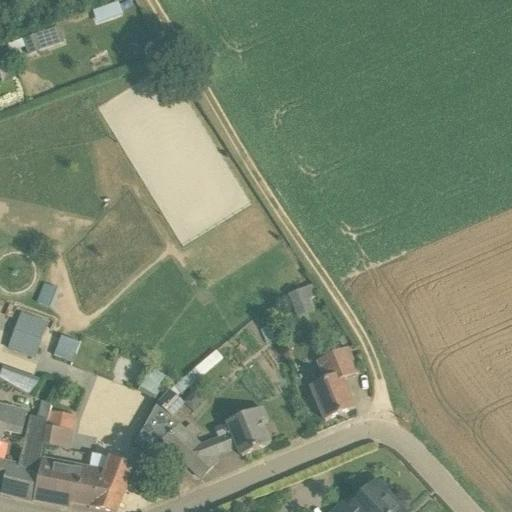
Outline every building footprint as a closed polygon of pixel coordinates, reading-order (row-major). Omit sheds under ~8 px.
[(122,1),(97,10),(101,24),(127,15),(122,1)] [(65,44),(59,27),(23,40),(29,57),(65,44)] [(53,307),(60,289),(46,284),(40,302),(53,307)] [(304,287),(289,293),(291,312),(311,304),(304,287)] [(13,337),(9,349),(36,359),(40,347),(49,325),(22,315),(13,337)] [(76,363),(84,343),(64,335),(56,355),(76,363)] [(343,381),(358,375),(348,349),(318,362),(326,381),(311,388),(326,423),(356,410),(343,381)] [(0,377),(0,379),(36,393),(41,380),(4,367),(0,377)] [(152,369),(141,387),(138,393),(154,402),(168,379),(152,369)] [(268,423),(262,409),(227,423),(228,424),(214,430),(218,440),(201,447),(178,425),(172,419),(184,405),(170,392),(158,406),(136,444),(145,448),(154,453),(162,442),(202,480),(219,463),(214,457),(238,447),(242,458),(271,446),(263,426),(268,423)] [(37,419),(48,422),(49,422),(50,413),(52,408),(42,403),(37,419)] [(47,429),(48,422),(37,419),(31,418),(20,466),(0,460),(0,448),(4,432),(22,437),(28,413),(0,406),(0,481),(4,482),(1,496),(33,504),(33,503),(34,503),(41,471),(43,461),(40,460),(43,445),(47,429)] [(43,445),(69,450),(72,433),(75,418),(50,413),(49,422),(48,422),(47,429),(43,445)] [(118,511),(136,469),(111,458),(106,472),(94,470),(85,507),(90,508),(90,509),(105,511),(118,511)] [(85,507),(94,470),(43,459),(43,461),(41,471),(34,503),(69,510),(70,504),(85,507)] [(403,511),(377,483),(352,505),(348,501),(335,511),(403,511)]
